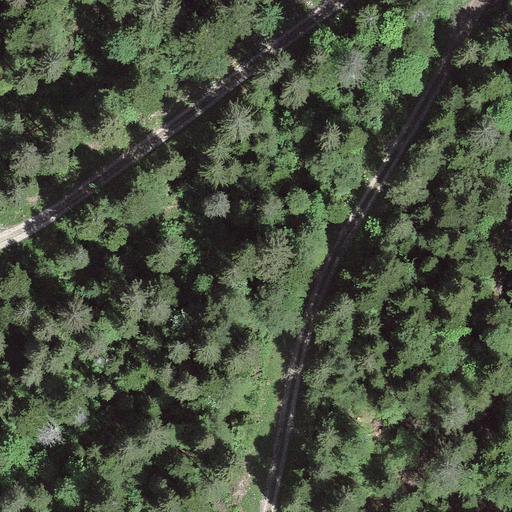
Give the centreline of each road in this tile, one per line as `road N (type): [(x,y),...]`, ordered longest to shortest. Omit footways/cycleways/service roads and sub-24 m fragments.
road 1 (track): [(266,511),(302,331),(323,273),(482,0)]
road 2 (track): [(336,0),(54,213),(0,240)]
